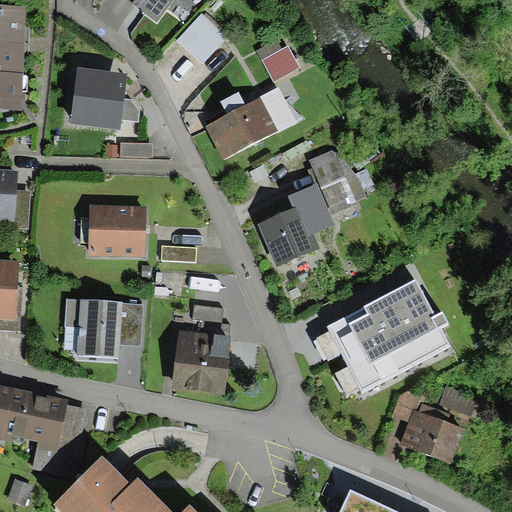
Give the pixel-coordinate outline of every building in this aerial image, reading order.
[(135,0),(138,1),(133,8),(158,27),(177,0),(135,0)] [(0,10),(0,113),(23,115),(27,11),(0,10)] [(228,39),(202,15),(177,43),(203,67),(228,39)] [(277,41),(256,52),(274,84),(301,70),(289,47),(282,51),(277,41)] [(78,71),(71,129),(121,135),(122,123),(125,101),(128,78),(78,71)] [(205,130),(223,165),(298,126),(279,91),(245,108),(227,118),(205,130)] [(221,106),(227,118),(245,108),(239,96),(221,106)] [(131,102),(125,101),(122,123),(139,125),(141,113),(131,102)] [(154,145),(121,144),(121,159),(153,159),(154,145)] [(310,162),(335,218),(359,207),(357,204),(368,199),(360,180),(339,156),(333,152),(310,162)] [(0,223),(9,224),(8,231),(29,232),(32,193),(18,192),(19,174),(0,172),(0,223)] [(260,227),(278,270),(320,252),(314,239),(336,230),(318,188),(288,201),(293,213),(260,227)] [(90,208),(89,259),(147,260),(148,209),(90,208)] [(162,247),(162,263),(197,264),(198,249),(162,247)] [(0,263),(0,321),(17,322),(20,264),(0,263)] [(416,282),(326,330),(362,397),(453,350),(444,333),(450,330),(444,319),(438,322),(416,282)] [(65,329),(76,330),(74,363),(119,365),(120,346),(140,347),(143,306),(67,302),(65,329)] [(179,332),(172,392),(226,399),(233,342),(230,342),(232,325),(223,324),(225,310),(195,306),(193,320),(202,321),(200,335),(179,332)] [(445,390),(438,387),(432,404),(476,420),(483,401),(446,388),(445,390)] [(0,390),(0,444),(14,447),(15,442),(37,446),(32,472),(73,480),(87,412),(68,408),(69,404),(0,390)] [(420,415),(423,407),(426,400),(409,393),(400,397),(393,417),(410,425),(415,413),(420,415)] [(410,425),(401,450),(452,470),(467,433),(448,425),(451,417),(423,407),(420,415),(415,413),(410,425)] [(165,511),(138,485),(132,491),(103,462),(53,511),(165,511)] [(34,487),(16,481),(8,502),(26,509),(34,487)] [(397,511),(351,490),(340,511),(397,511)]
